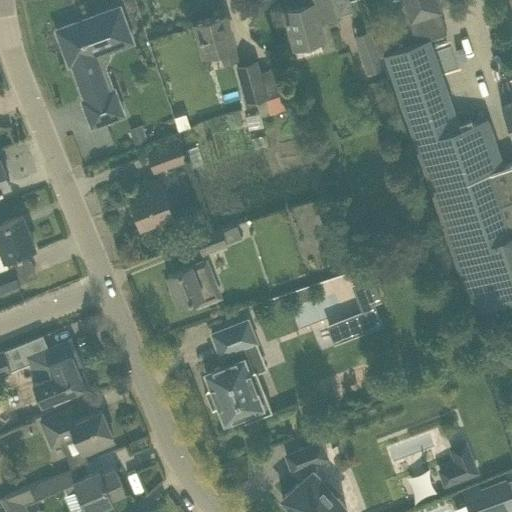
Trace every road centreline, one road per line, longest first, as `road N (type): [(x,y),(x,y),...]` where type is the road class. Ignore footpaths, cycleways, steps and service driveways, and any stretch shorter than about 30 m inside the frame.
road 1 (residential): [(104,283),(17,65),(4,0)]
road 2 (residential): [(216,511),(170,446),(104,283)]
